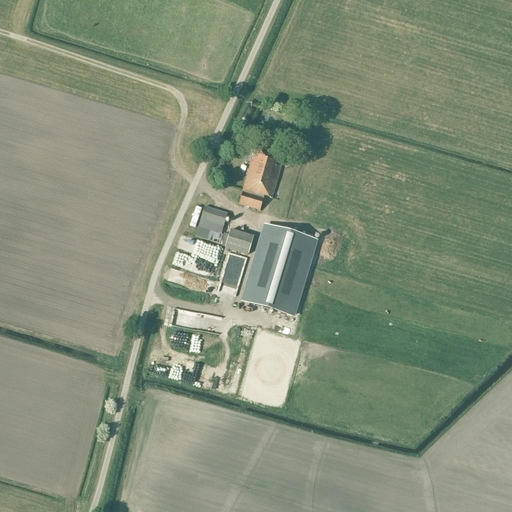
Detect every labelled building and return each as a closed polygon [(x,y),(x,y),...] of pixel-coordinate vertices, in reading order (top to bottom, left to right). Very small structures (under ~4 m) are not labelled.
[(271,199),(281,168),(284,158),(255,149),(239,205),(260,211),(264,197),(271,199)] [(204,208),(201,217),(198,228),(221,235),(227,215),(204,208)] [(291,317),(314,240),(267,226),(244,303),(275,312),(291,317)] [(249,255),(254,238),(230,231),(225,248),(249,255)] [(199,244),(195,257),(218,263),(221,250),(199,244)] [(222,267),(232,266),(231,256),(221,257),(222,267)]
